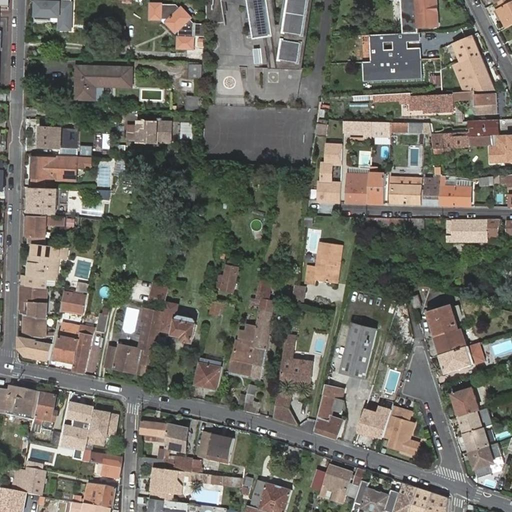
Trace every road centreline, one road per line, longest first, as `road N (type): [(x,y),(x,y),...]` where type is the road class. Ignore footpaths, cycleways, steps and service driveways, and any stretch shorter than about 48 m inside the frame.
road 1 (residential): [(22,0),(5,367)]
road 2 (tertiary): [(456,488),(134,392)]
road 3 (residential): [(511,212),(341,208)]
road 4 (tertiary): [(134,392),(5,367)]
road 5 (residential): [(416,377),(430,389),(456,488)]
road 6 (residential): [(134,392),(128,511)]
